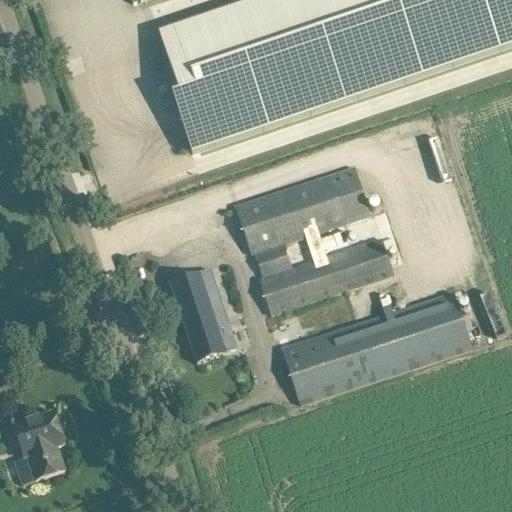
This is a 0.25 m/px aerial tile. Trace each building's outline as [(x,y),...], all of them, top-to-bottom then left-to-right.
[(511,0),(276,0),(161,39),(159,36),(161,35),(159,36),(179,96),(172,98),(192,156),(511,48),(511,0)] [(385,137),(391,152),(420,140),(414,125),(385,137)] [(354,171),(330,179),(236,210),(251,258),(255,257),(263,280),(258,282),(270,319),(394,279),(372,218),(370,219),(354,171)] [(170,286),(181,320),(197,367),(226,357),(225,354),(237,350),(210,272),(170,286)] [(366,300),(369,311),(401,304),(399,293),(366,300)] [(472,352),(453,295),(281,351),(300,408),(472,352)] [(64,447),(53,416),(35,423),(13,430),(24,461),(28,460),(36,484),(65,474),(56,450),(64,447)]
